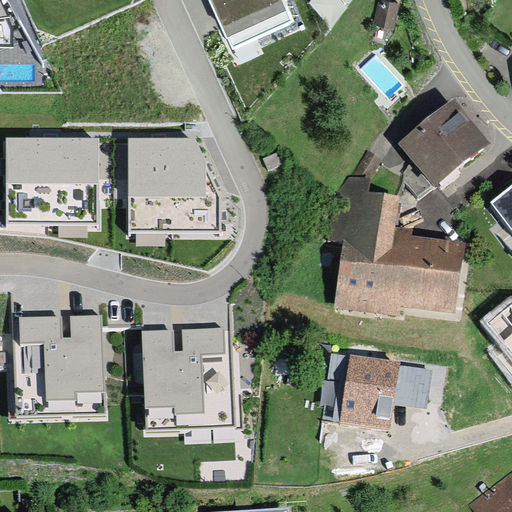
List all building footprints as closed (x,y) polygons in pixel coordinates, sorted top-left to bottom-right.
[(292,16),(284,0),(214,0),(233,42),(292,16)] [(383,0),(378,21),(392,24),(397,3),(383,0)] [(0,51),(13,51),(11,33),(0,6),(0,51)] [(415,199),(481,146),(452,111),(386,164),(415,199)] [(100,142),(6,142),(6,231),(100,231),(100,142)] [(196,144),(129,146),(129,237),(220,237),(219,199),(196,144)] [(341,300),(445,312),(452,247),(390,241),(394,200),(352,196),(341,300)] [(101,321),(22,323),(23,345),(48,345),(50,404),(74,403),(74,395),(103,394),(101,321)] [(224,333),(145,337),(148,411),(177,410),(177,417),(203,416),(201,356),(225,355),(224,333)] [(511,511),(511,475),(473,507),(476,511),(511,511)]
